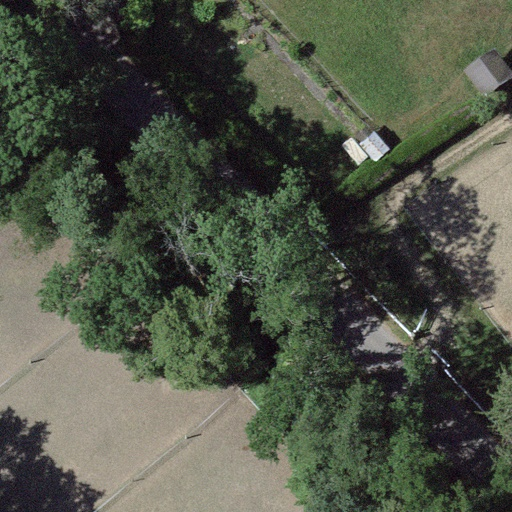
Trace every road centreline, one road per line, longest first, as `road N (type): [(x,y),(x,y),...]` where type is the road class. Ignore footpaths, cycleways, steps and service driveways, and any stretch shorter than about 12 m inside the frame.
road 1 (unclassified): [(46,0),(190,130),(511,489)]
road 2 (track): [(301,254),(511,100)]
